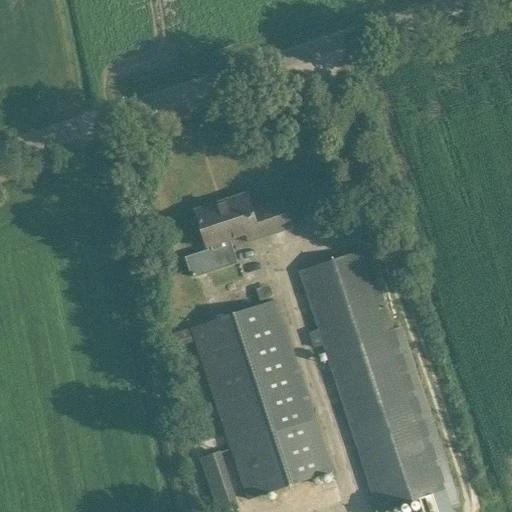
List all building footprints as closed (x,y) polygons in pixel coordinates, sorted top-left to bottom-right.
[(209,252),(187,259),(193,278),(217,270),(238,264),(231,241),(259,233),(261,240),(293,230),(290,222),(283,202),(253,212),(247,195),(196,212),(203,232),(208,249),(209,252)] [(377,511),(382,511),(419,500),(423,511),(453,511),(452,508),(460,506),(402,327),(394,329),(368,250),(299,272),(318,331),(310,333),(315,348),(323,345),(377,511)] [(257,289),(261,302),(274,298),(270,285),(257,289)] [(334,472),(277,300),(191,329),(247,501),(334,472)] [(168,336),(172,348),(192,342),(189,330),(168,336)] [(229,511),(240,509),(221,452),(200,459),(217,511),(229,511)]
